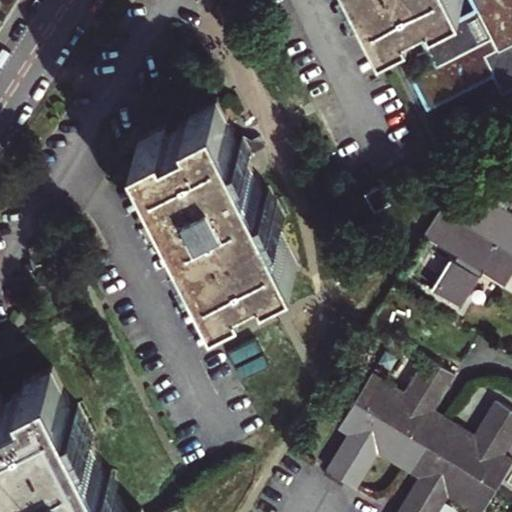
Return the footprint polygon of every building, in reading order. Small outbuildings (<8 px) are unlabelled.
[(511,0),(366,0),(367,1),(368,0),(372,0),(391,36),(418,23),(415,17),(439,6),(442,11),(462,0),(469,0),(480,20),(427,47),(440,74),(418,85),(434,117),(501,82),(510,100),(511,99),(511,0)] [(299,270),(281,235),(286,233),(271,201),(266,204),(248,168),(253,165),(246,151),(240,154),(220,113),(193,125),(196,131),(171,143),(169,137),(142,150),(161,189),(155,191),(163,208),(169,205),(187,241),(181,244),(196,273),(202,271),(221,309),(247,296),(245,292),(270,279),(272,283),(299,270)] [(451,204),(511,241),(511,156),(494,184),(497,186),(491,195),(466,180),(451,204)] [(398,188),(383,196),(392,213),(407,206),(398,188)] [(511,241),(451,204),(435,230),(471,253),(468,258),(465,256),(446,285),(473,302),(491,272),(488,270),(493,262),(511,273),(511,241)] [(365,400),(436,444),(454,415),(438,405),(443,398),(448,401),(467,371),(440,354),(416,391),(384,370),(365,400)] [(17,480),(31,511),(128,511),(119,494),(126,491),(118,474),(111,477),(94,441),(100,438),(85,408),(79,411),(61,374),(35,387),(37,392),(14,403),(11,398),(0,403),(0,444),(2,449),(0,450),(0,464),(9,484),(17,480)] [(489,438),(454,415),(436,444),(507,488),(511,479),(511,399),(508,397),(489,427),(494,431),(489,438)] [(436,444),(365,400),(351,422),(366,432),(362,439),(358,437),(339,468),(366,485),(390,447),(421,468),(436,444)] [(488,511),(491,511),(507,488),(436,444),(421,468),(436,478),(431,485),(426,482),(407,511),(446,511),(459,493),(488,511)]
